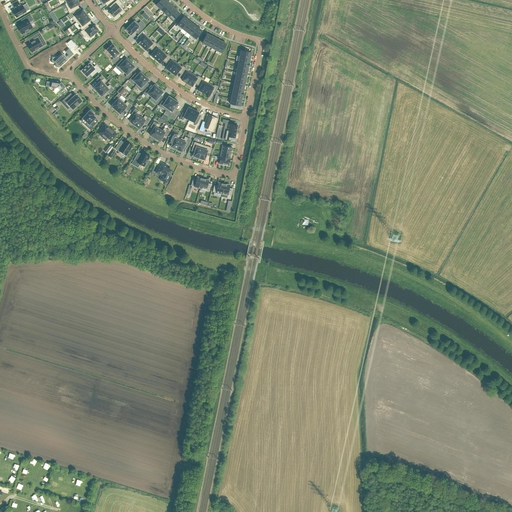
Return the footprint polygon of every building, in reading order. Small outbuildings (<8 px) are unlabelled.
[(73,0),(66,4),(65,4),(68,9),(67,10),(69,13),(75,10),(73,7),(79,4),(77,0),(73,0)] [(114,7),(112,8),(109,11),(109,12),(108,13),(111,15),(113,17),(118,13),(119,14),(121,12),(121,11),(122,9),(119,6),(122,4),(118,0),(116,0),(113,3),(113,4),(115,6),(114,7)] [(165,0),(160,0),(156,5),(160,9),(167,2),(165,0)] [(21,6),(18,1),(12,4),(15,9),(13,11),(16,18),(26,12),(22,5),(21,6)] [(167,2),(160,9),(164,13),(171,6),(167,2)] [(171,6),(164,13),(168,17),(175,10),(171,6)] [(75,11),(67,16),(70,20),(72,18),(76,23),(78,22),(86,15),(85,13),(85,12),(84,10),(83,10),(82,10),(81,11),(77,14),(75,11)] [(168,17),(167,19),(171,23),(180,14),(175,10),(168,17)] [(86,15),(78,22),(80,24),(81,26),(79,27),(79,28),(82,31),(87,27),(84,24),(89,21),(90,20),(89,19),(90,18),(88,16),(87,16),(86,15)] [(23,23),(18,26),(20,30),(19,31),(21,34),(25,32),(26,33),(29,31),(29,30),(32,28),(27,19),(27,18),(26,17),(26,18),(21,20),(23,23)] [(184,17),(176,27),(181,31),(182,29),(188,21),(184,17)] [(137,28),(140,31),(141,31),(143,28),(145,26),(140,21),(138,23),(135,20),(126,29),(128,31),(127,32),(130,35),(135,31),(137,28)] [(188,21),(182,29),(186,32),(187,32),(193,24),(188,21)] [(193,24),(187,32),(191,35),(197,27),(193,24)] [(85,28),(81,31),(85,36),(86,35),(89,38),(90,37),(91,38),(94,36),(93,35),(98,31),(97,29),(98,28),(96,26),(95,26),(94,25),(88,31),(85,28)] [(191,35),(189,37),(194,41),(202,31),(197,27),(191,35)] [(145,34),(142,31),(138,36),(140,38),(136,43),(139,45),(140,45),(141,46),(148,39),(144,34),(145,34)] [(38,39),(42,37),(39,33),(29,38),(32,43),(28,45),(32,52),(42,46),(38,39)] [(207,34),(202,44),(207,46),(212,37),(207,34)] [(212,37),(207,46),(211,49),(216,39),(212,37)] [(153,42),(149,38),(148,39),(141,46),(146,50),(149,46),(152,49),(156,44),(154,42),(153,42)] [(216,39),(211,49),(216,51),(221,42),(216,39)] [(72,49),(76,46),(71,40),(67,43),(72,49)] [(221,42),(216,51),(221,54),(226,44),(221,42)] [(159,47),(156,44),(152,49),(154,51),(153,52),(150,56),(153,59),(154,58),(155,59),(162,51),(158,47),(159,47)] [(112,45),(106,50),(114,58),(111,60),(114,63),(119,59),(116,56),(119,53),(115,49),(115,48),(112,45)] [(53,62),(52,63),(56,63),(55,66),(59,67),(73,54),(69,50),(68,49),(65,52),(68,55),(65,58),(62,55),(58,58),(53,57),(53,59),(53,62)] [(163,59),(166,62),(170,57),(167,54),(167,55),(162,51),(155,59),(160,63),(162,61),(163,59)] [(170,57),(166,62),(169,64),(168,65),(165,68),(168,70),(167,71),(170,73),(177,63),(172,60),(173,59),(170,57)] [(119,62),(115,67),(121,73),(123,71),(130,63),(126,59),(121,65),(119,62)] [(130,63),(123,71),(127,75),(125,77),(127,79),(128,78),(131,74),(129,72),(134,67),(130,63)] [(181,73),(185,68),(182,66),(182,67),(177,63),(170,73),(173,75),(173,74),(175,76),(179,71),(181,73)] [(96,65),(93,68),(89,64),(80,72),(86,78),(89,75),(91,77),(96,72),(98,74),(101,71),(96,65)] [(187,83),(192,74),(187,71),(188,70),(185,68),(181,73),(184,75),(183,77),(181,80),(187,83)] [(133,76),(128,80),(133,84),(135,82),(137,84),(144,76),(140,72),(135,78),(133,76)] [(197,77),(192,74),(187,83),(188,84),(188,85),(191,87),(191,86),(192,87),(194,84),(195,82),(198,84),(201,78),(198,76),(197,77)] [(97,92),(105,85),(103,82),(105,81),(101,76),(97,80),(99,83),(93,87),(95,89),(94,90),(97,92)] [(137,84),(135,86),(141,92),(146,87),(143,85),(148,80),(149,79),(146,76),(145,77),(144,76),(137,84)] [(204,80),(201,78),(198,84),(201,86),(200,87),(198,90),(204,93),(209,84),(203,81),(204,80)] [(60,83),(60,82),(52,81),(52,82),(47,81),(46,86),(55,88),(55,89),(53,91),(55,94),(57,92),(60,95),(66,90),(63,88),(64,87),(61,83),(59,85),(59,84),(59,83),(60,83)] [(209,84),(204,93),(205,94),(205,95),(209,97),(211,93),(212,91),(215,93),(217,87),(214,85),(213,86),(209,84)] [(97,92),(99,95),(100,95),(101,96),(107,91),(109,94),(113,90),(109,85),(107,87),(105,85),(97,92)] [(147,89),(143,94),(145,96),(147,94),(151,97),(158,89),(158,88),(158,87),(155,85),(155,86),(154,85),(149,91),(147,89)] [(158,89),(151,97),(155,100),(154,103),(156,105),(160,100),(158,98),(163,92),(162,92),(163,91),(160,89),(159,89),(158,89)] [(115,111),(123,102),(124,101),(119,97),(120,96),(118,94),(114,99),(116,101),(111,106),(113,107),(112,108),(115,111)] [(64,106),(67,103),(73,109),(82,101),(79,98),(79,99),(75,95),(70,100),(67,97),(61,102),(64,106)] [(162,101),(159,106),(166,111),(173,100),(169,96),(164,103),(162,101)] [(173,100),(166,111),(169,113),(167,115),(174,119),(179,112),(174,109),(178,103),(177,102),(178,102),(175,99),(174,100),(173,100)] [(123,102),(115,111),(118,113),(119,112),(120,114),(125,108),(127,110),(131,106),(127,102),(125,104),(123,102)] [(183,112),(179,119),(182,120),(184,118),(189,120),(194,110),(188,108),(185,114),(183,112)] [(138,115),(140,112),(135,109),(132,114),(134,116),(130,122),(131,123),(131,124),(134,126),(141,116),(138,115)] [(194,110),(189,120),(194,123),(197,124),(199,120),(196,118),(198,115),(199,113),(194,110)] [(93,115),(94,115),(93,114),(93,113),(91,111),(90,112),(90,111),(89,112),(88,111),(86,114),(87,114),(83,118),(87,122),(85,125),(90,130),(95,124),(92,121),(95,118),(93,115)] [(146,124),(150,119),(145,116),(143,118),(141,116),(134,126),(137,128),(138,127),(139,129),(144,123),(146,124)] [(202,121),(199,130),(203,132),(205,127),(211,130),(215,120),(208,117),(206,123),(202,121)] [(225,123),(224,129),(236,132),(237,125),(229,124),(230,121),(223,120),(222,123),(225,123)] [(158,127),(159,125),(154,122),(151,127),(153,129),(150,135),(152,136),(151,137),(154,139),(160,129),(158,127)] [(105,124),(97,133),(106,140),(108,138),(111,141),(116,134),(105,124)] [(154,139),(158,141),(158,140),(160,141),(164,135),(166,136),(169,131),(164,128),(163,130),(160,129),(154,139)] [(235,138),(236,132),(224,129),(222,139),(230,141),(231,137),(235,138)] [(171,139),(169,143),(170,143),(172,144),(171,147),(173,148),(172,148),(176,150),(181,139),(178,138),(179,136),(174,133),(171,139)] [(181,139),(176,150),(179,152),(180,151),(182,152),(185,145),(187,146),(191,139),(185,137),(184,139),(181,138),(181,139)] [(123,144),(120,142),(115,149),(119,151),(126,155),(132,146),(125,141),(123,144)] [(198,159),(203,145),(194,142),(193,148),(195,149),(193,156),(195,157),(195,158),(198,159)] [(198,159),(202,160),(202,159),(204,160),(207,153),(210,154),(211,148),(203,145),(198,159)] [(144,167),(146,163),(148,161),(147,160),(150,156),(143,152),(141,156),(137,154),(132,164),(135,166),(137,163),(144,167)] [(220,158),(220,157),(215,156),(214,159),(220,160),(219,164),(228,165),(229,159),(220,158)] [(171,170),(166,168),(167,165),(160,162),(155,172),(162,175),(160,179),(167,183),(170,175),(169,175),(171,170)] [(203,179),(197,177),(196,180),(193,179),(191,186),(200,188),(203,179)] [(200,188),(209,191),(211,184),(208,183),(208,180),(203,179),(200,188)] [(224,184),(218,183),(217,186),(214,185),(212,192),(222,194),(224,184)] [(222,194),(231,196),(232,189),(229,188),(230,185),(224,184),(222,194)]
